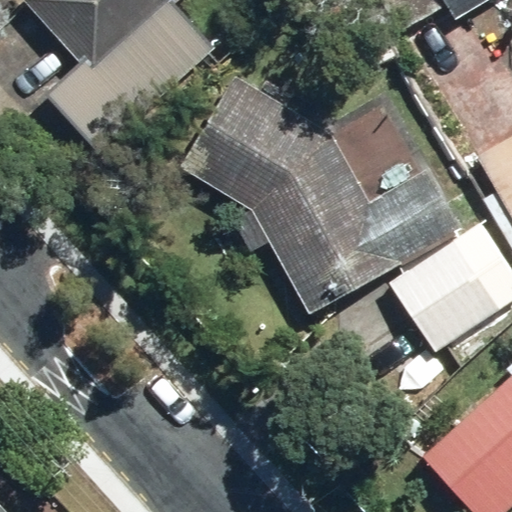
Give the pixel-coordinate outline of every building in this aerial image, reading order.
[(43,91),(62,112),(98,150),(212,43),(176,5),(181,0),(27,0),(81,57),(43,91)] [(453,0),(466,20),(498,0),(453,0)] [(334,125),(235,71),(190,172),(248,206),(233,215),(249,251),(268,242),(303,309),(466,227),(434,162),(372,193),(334,125)] [(511,136),(479,153),(498,188),(482,196),(511,253),(511,136)] [(507,305),(457,237),(393,284),(443,352),(507,305)] [(511,367),(509,371),(511,373),(511,380),(429,461),(477,511),(507,511),(511,508),(511,367)] [(0,511),(9,511),(0,501),(0,511)]
